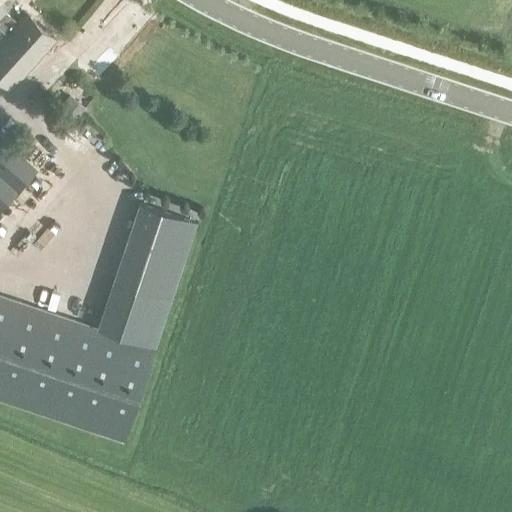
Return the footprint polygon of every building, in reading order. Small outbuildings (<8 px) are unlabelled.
[(0,0),(0,27),(7,33),(17,22),(5,11),(6,10),(5,8),(12,0),(0,0)] [(7,34),(0,41),(0,81),(11,91),(56,40),(26,13),(18,22),(17,22),(7,33),(7,34)] [(118,55),(109,47),(90,68),(99,76),(118,55)] [(62,91),(56,103),(74,113),(81,101),(62,91)] [(0,211),(38,168),(0,133),(0,211)] [(196,224),(139,205),(113,283),(170,302),(196,224)] [(0,399),(122,441),(154,348),(0,296),(0,399)]
